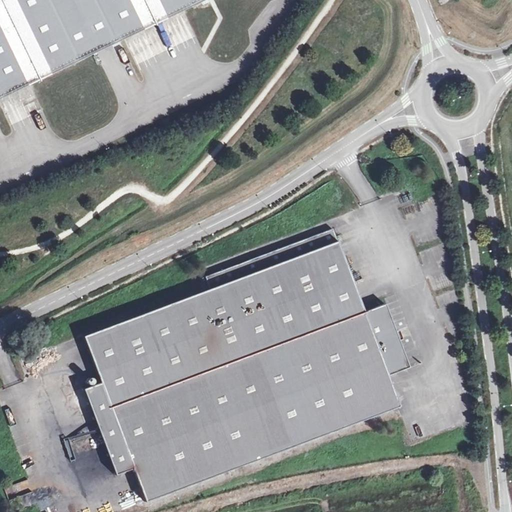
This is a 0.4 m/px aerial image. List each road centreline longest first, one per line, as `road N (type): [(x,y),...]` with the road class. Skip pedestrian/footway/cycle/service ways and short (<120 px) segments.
road 1 (unclassified): [(0,327),(263,199),(381,122),(424,104)]
road 2 (unclassified): [(442,126),(466,192),(506,511)]
road 3 (unclassified): [(511,354),(478,116)]
road 4 (unknown): [(0,345),(72,493)]
